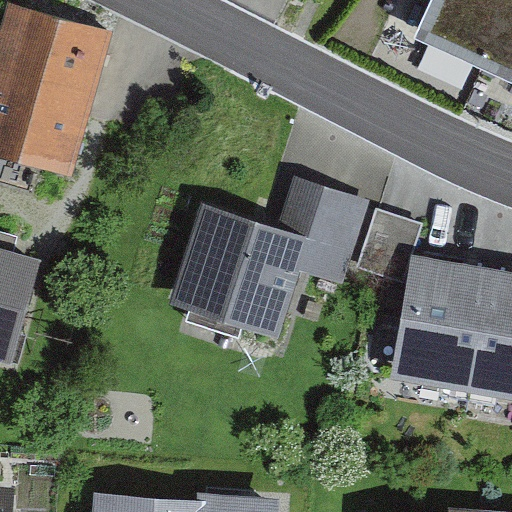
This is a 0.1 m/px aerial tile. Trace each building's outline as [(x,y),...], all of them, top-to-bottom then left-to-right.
[(0,148),(71,170),(113,27),(22,0),(8,0),(0,28),(0,148)] [(511,0),(426,0),(413,30),(511,74),(511,0)] [(202,196),(167,300),(280,337),(303,268),(342,281),(370,198),(334,187),(295,174),(280,221),(202,196)] [(412,246),(415,246),(423,220),(400,212),(376,204),(357,266),(403,280),(409,262),(412,246)] [(0,352),(13,356),(41,251),(16,244),(19,233),(0,227),(0,352)] [(511,263),(415,246),(412,246),(409,262),(406,280),(390,371),(511,391),(511,263)] [(11,511),(14,480),(0,479),(0,511),(11,511)] [(198,491),(94,485),(92,511),(277,511),(279,490),(198,484),(198,491)] [(442,511),(363,507),(362,511),(511,511),(511,505),(449,502),(448,511),(442,511)]
